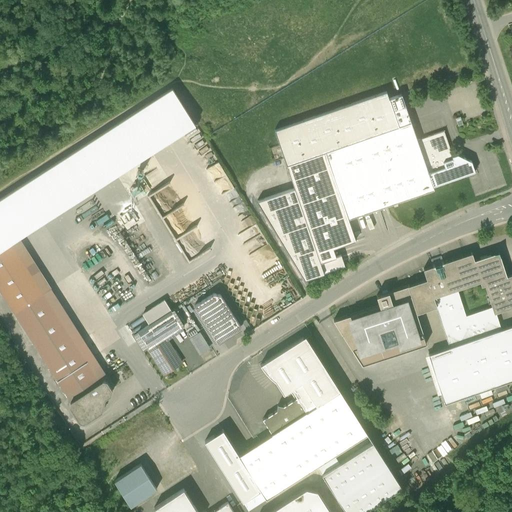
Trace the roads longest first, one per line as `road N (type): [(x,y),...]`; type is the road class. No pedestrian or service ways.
road 1 (unclassified): [(511,205),(364,271),(217,370),(190,399)]
road 2 (tertiary): [(473,0),(511,123)]
